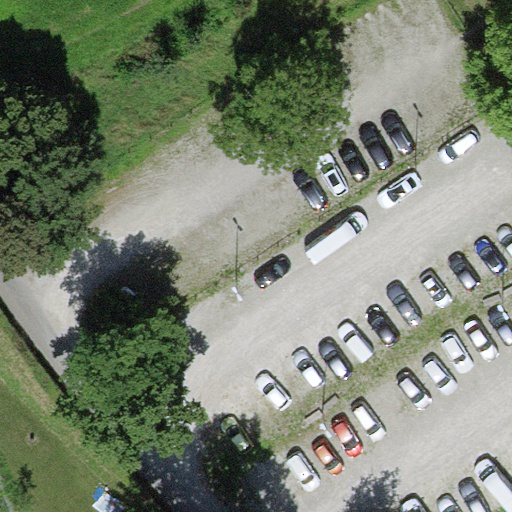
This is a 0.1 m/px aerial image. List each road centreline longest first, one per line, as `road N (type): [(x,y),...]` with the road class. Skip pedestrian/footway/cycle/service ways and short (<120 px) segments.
road 1 (unknown): [(15,291),(408,41)]
road 2 (unknown): [(347,511),(511,388)]
